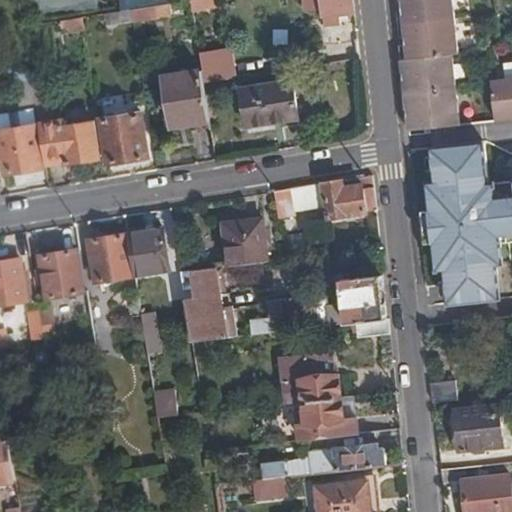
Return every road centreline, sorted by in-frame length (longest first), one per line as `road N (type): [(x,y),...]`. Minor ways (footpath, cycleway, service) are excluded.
road 1 (unclassified): [(389,146),(0,220)]
road 2 (residential): [(429,511),(389,146)]
road 3 (residential): [(389,146),(373,0)]
road 4 (unclassified): [(511,132),(389,146)]
